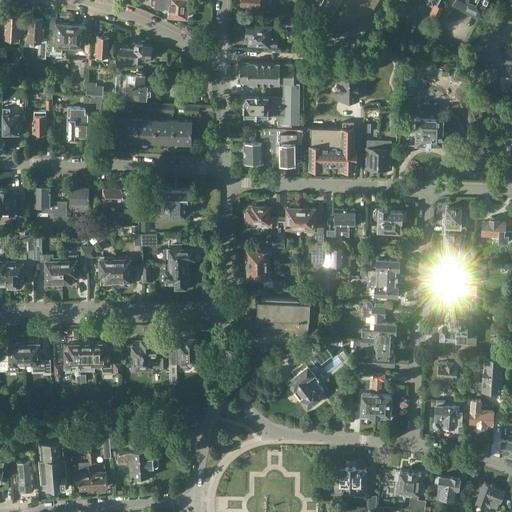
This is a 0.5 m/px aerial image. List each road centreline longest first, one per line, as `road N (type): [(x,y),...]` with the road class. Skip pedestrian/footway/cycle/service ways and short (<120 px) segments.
road 1 (residential): [(431,190),(411,444)]
road 2 (residential): [(0,314),(228,309)]
road 3 (residential): [(0,163),(225,169)]
road 4 (residential): [(231,373),(243,404),(274,434),(411,444)]
road 5 (residential): [(226,183),(431,190)]
road 6 (residential): [(25,511),(196,500)]
road 7 (residential): [(224,50),(196,50),(150,25),(71,0)]
road 8 (residential): [(231,373),(206,441),(196,500)]
road 9 (residential): [(226,183),(228,309)]
